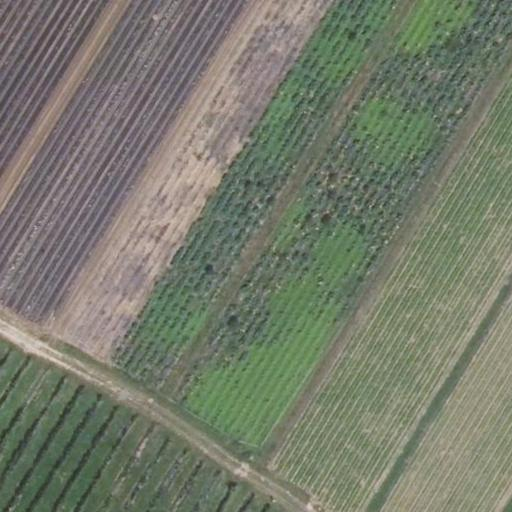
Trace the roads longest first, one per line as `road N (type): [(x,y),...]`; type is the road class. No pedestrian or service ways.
road 1 (track): [(0,430),(264,0)]
road 2 (track): [(301,511),(181,425),(0,322)]
